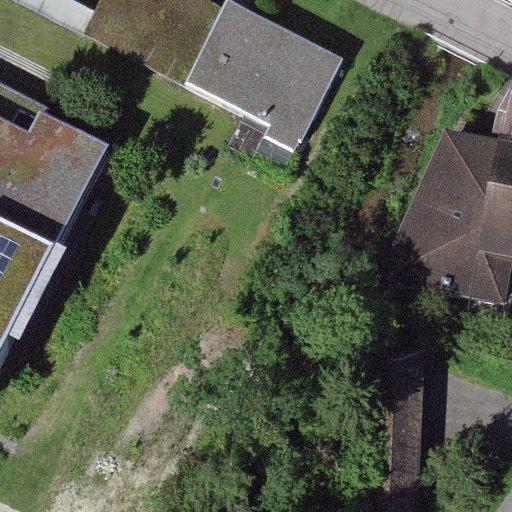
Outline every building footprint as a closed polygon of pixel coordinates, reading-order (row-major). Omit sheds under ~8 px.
[(105,0),(86,38),(187,90),(225,17),(192,0),(105,0)] [(343,65),(230,8),(225,17),(187,90),(301,148),(343,65)] [(437,145),(376,293),(497,310),(503,279),(511,280),(511,103),(509,102),(488,152),(437,145)] [(0,375),(111,161),(0,103),(0,375)] [(420,511),(426,359),(365,357),(359,511),(420,511)]
